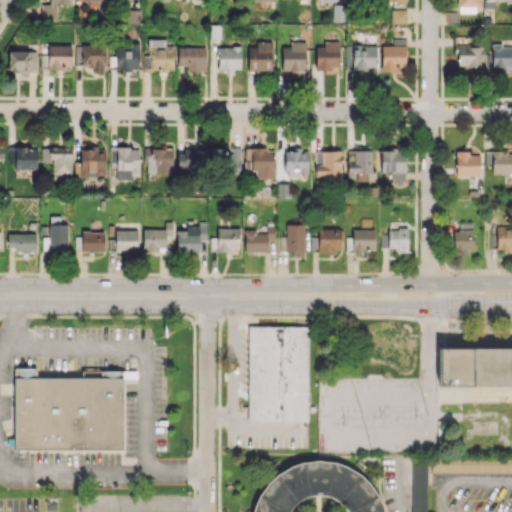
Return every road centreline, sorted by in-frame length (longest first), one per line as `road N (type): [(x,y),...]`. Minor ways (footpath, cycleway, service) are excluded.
road 1 (residential): [(511,112),(0,109)]
road 2 (primary): [(314,295),(0,294)]
road 3 (residential): [(430,0),(429,283)]
road 4 (residential): [(207,294),(207,511)]
road 5 (primary): [(511,282),(371,284),(314,295)]
road 6 (primary): [(314,295),(471,308)]
